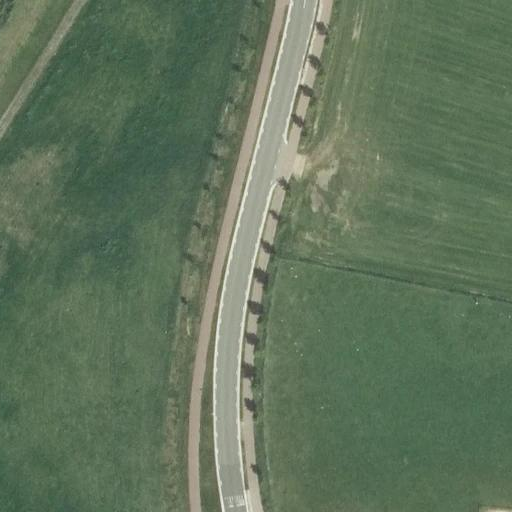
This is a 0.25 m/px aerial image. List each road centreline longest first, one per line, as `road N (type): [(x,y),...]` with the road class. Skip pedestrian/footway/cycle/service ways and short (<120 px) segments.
road 1 (tertiary): [(236,511),(225,357),(304,0)]
road 2 (track): [(77,0),(0,139)]
